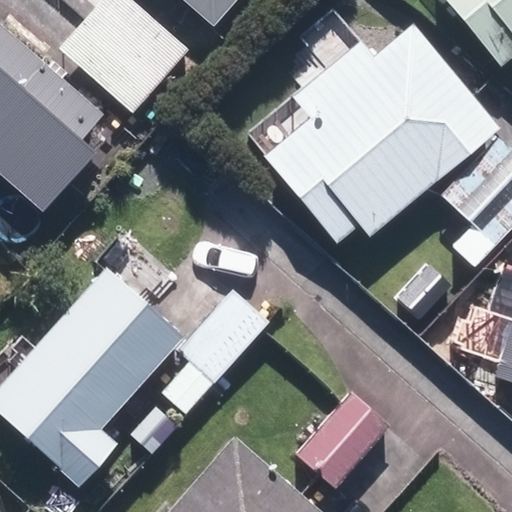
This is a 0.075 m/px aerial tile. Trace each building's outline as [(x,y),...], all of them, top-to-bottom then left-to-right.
[(101,0),(88,15),(162,80),(191,47),(137,0),(101,0)] [(191,0),(216,22),(235,0),(191,0)] [(511,0),(450,0),(503,64),(511,56),(511,0)] [(135,111),(162,80),(88,15),(61,46),(135,111)] [(0,170),(43,208),(98,147),(82,134),(104,109),(0,17),(0,170)] [(265,153),(338,238),(359,221),(369,233),(500,123),(415,22),(372,59),(358,42),(296,96),(311,114),(265,153)] [(452,243),(473,264),(511,225),(511,145),(499,133),(443,193),(473,223),(452,243)] [(511,318),(494,373),(511,378),(511,264),(504,262),(491,308),(511,315),(511,318)] [(0,386),(0,404),(86,480),(119,442),(101,427),(185,329),(109,263),(0,386)] [(162,389),(189,411),(268,317),(235,289),(184,350),(191,356),(162,389)] [(299,452),(337,484),(390,421),(353,390),(299,452)] [(168,511),(324,511),(236,435),(168,511)]
